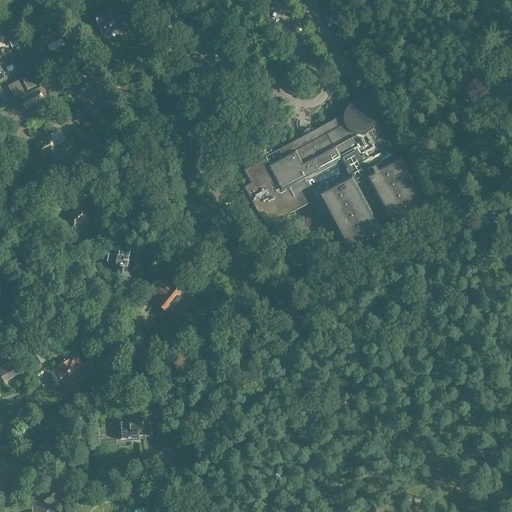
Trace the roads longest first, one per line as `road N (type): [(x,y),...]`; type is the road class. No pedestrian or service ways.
road 1 (track): [(0,168),(61,266),(169,374),(184,415),(191,511)]
road 2 (track): [(326,493),(384,468),(511,448)]
